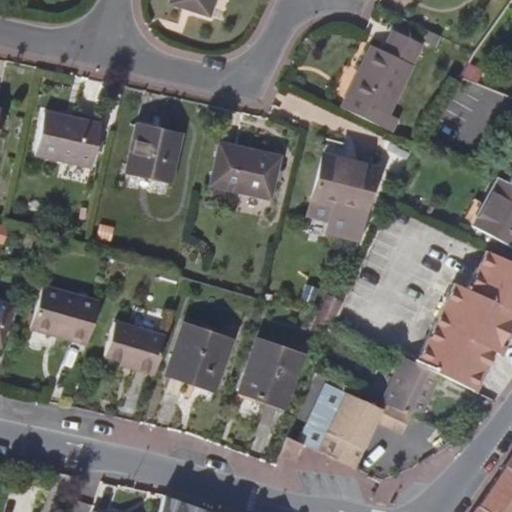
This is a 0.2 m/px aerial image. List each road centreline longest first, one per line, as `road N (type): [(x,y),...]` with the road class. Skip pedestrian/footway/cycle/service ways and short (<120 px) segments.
road 1 (tertiary): [(286,511),(0,440)]
road 2 (residential): [(97,57),(217,84),(238,81),(257,68),(303,0)]
road 3 (residential): [(430,511),(511,404)]
